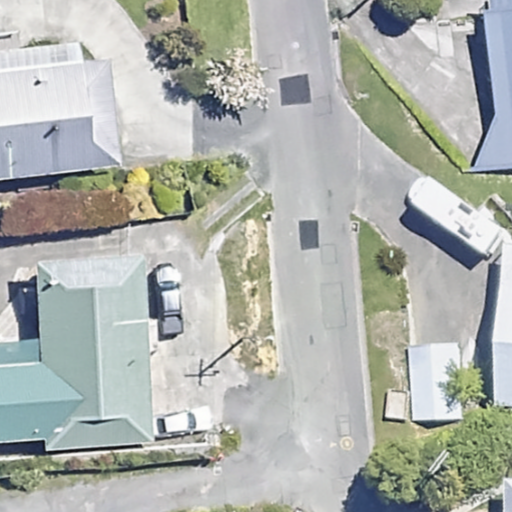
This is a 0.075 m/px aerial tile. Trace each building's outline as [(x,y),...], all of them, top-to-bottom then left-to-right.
[(511,0),(486,0),(488,167),(511,167),(511,0)] [(97,58),(69,62),(66,38),(0,46),(0,175),(110,162),(97,58)] [(511,243),(504,243),(499,312),(473,311),(468,376),(494,378),(492,408),(511,409),(511,243)] [(146,439),(135,277),(32,283),(38,365),(0,367),(0,439),(44,437),(44,446),(146,439)] [(458,344),(411,347),(415,422),(463,419),(458,344)]
